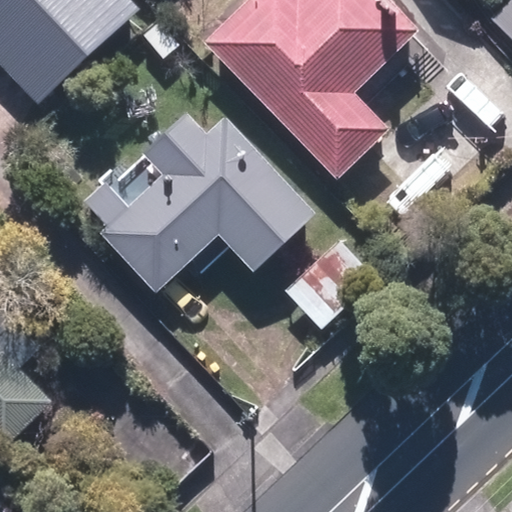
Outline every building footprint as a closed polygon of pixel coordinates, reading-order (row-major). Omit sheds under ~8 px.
[(146,10),(135,0),(0,0),(0,62),(45,108),(146,10)] [(253,0),(208,43),(336,178),(412,107),(379,73),(420,35),(386,0),(253,0)] [(458,0),(469,11),(479,0),(458,0)] [(511,6),(494,26),(511,42),(511,6)] [(81,207),(159,292),(284,180),(207,94),(81,207)] [(0,275),(0,451),(3,455),(57,406),(0,343),(0,284),(5,280),(0,275)]
